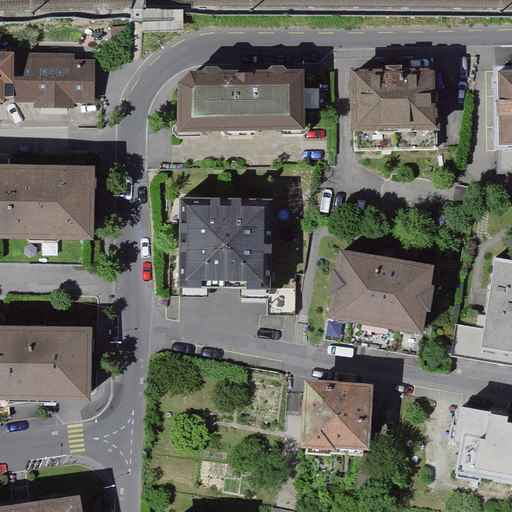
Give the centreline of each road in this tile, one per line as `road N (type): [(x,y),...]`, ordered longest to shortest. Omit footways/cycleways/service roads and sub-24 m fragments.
road 1 (residential): [(132,323),(138,112),(156,74),(186,50),(225,41),(511,37)]
road 2 (residential): [(132,323),(511,395)]
road 3 (residential): [(130,430),(0,450)]
